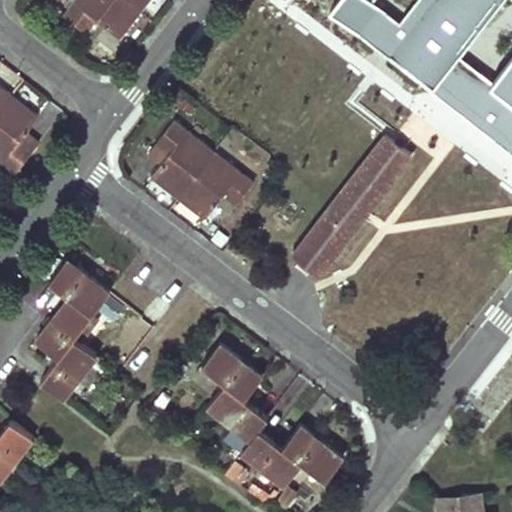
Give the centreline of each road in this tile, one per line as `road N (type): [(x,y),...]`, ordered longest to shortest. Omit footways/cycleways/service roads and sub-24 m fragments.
road 1 (residential): [(417,431),(70,169)]
road 2 (residential): [(204,0),(70,169)]
road 3 (residential): [(511,308),(417,431)]
